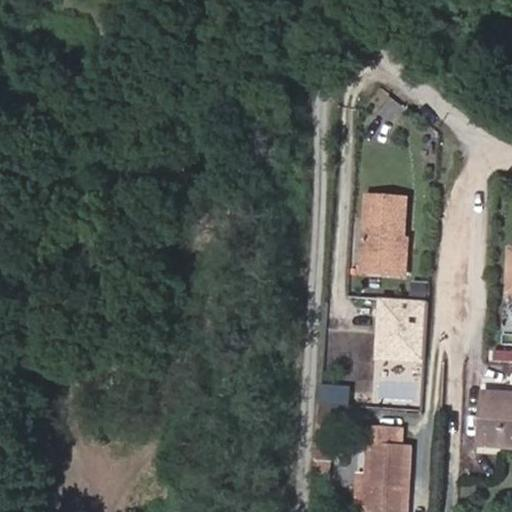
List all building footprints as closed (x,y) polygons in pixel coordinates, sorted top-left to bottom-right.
[(367,189),(363,255),(402,257),(404,232),(407,192),(367,189)] [(363,255),(363,267),(406,269),(408,232),(404,232),(402,257),(363,255)] [(425,301),(377,299),(371,402),(419,405),(425,301)] [(511,363),(511,348),(484,348),(484,364),(511,363)] [(480,439),(501,441),(505,401),(503,401),(503,390),(483,389),(480,439)] [(349,402),(319,400),(318,422),(314,478),(330,478),(333,424),(347,424),(349,402)] [(501,441),(511,441),(511,401),(505,401),(501,441)] [(369,441),(367,505),(408,507),(411,443),(400,442),(400,425),(363,423),(362,440),(369,441)]
